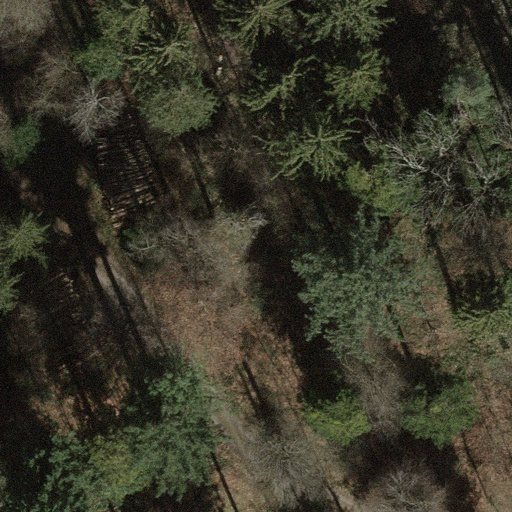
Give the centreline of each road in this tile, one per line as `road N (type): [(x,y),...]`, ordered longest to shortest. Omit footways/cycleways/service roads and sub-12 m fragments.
road 1 (track): [(0,85),(281,485),(349,511)]
road 2 (track): [(36,135),(59,0)]
